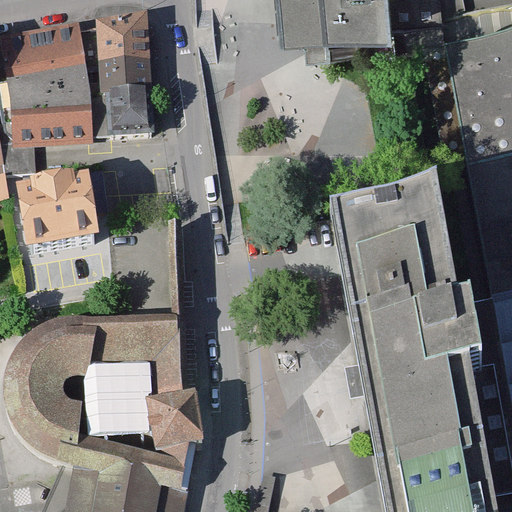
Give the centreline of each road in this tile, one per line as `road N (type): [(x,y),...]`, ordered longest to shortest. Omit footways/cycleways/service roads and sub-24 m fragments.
road 1 (residential): [(219,511),(234,437),(220,294),(194,164),(187,67),(168,0)]
road 2 (unknown): [(194,164),(32,170)]
